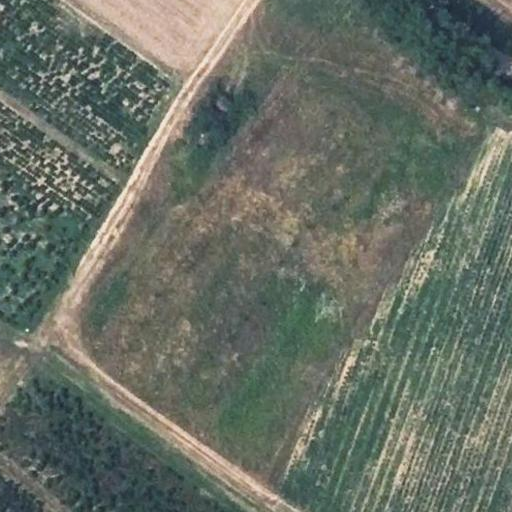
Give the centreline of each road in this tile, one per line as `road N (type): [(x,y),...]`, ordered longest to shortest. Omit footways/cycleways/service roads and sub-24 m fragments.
road 1 (track): [(249,0),(54,324),(32,341),(0,330)]
road 2 (track): [(292,511),(81,359),(54,324)]
